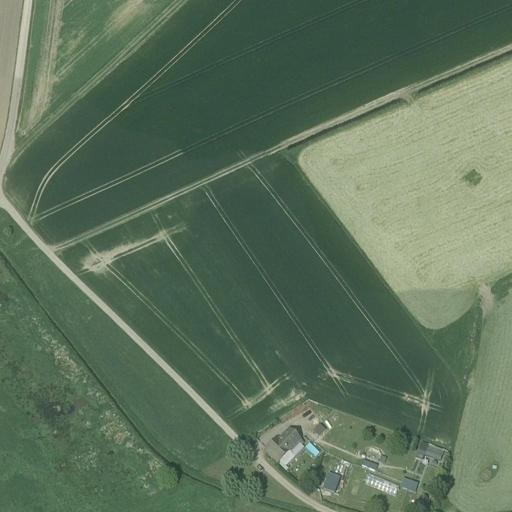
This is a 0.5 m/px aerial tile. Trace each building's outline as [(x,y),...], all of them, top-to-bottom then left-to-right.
[(320,438),(326,431),(319,425),(313,432),(320,438)] [(268,449),(280,460),(299,438),(291,431),(279,444),(275,441),(268,449)] [(421,444),(416,462),(440,468),(444,450),(421,444)] [(309,445),(305,450),(315,458),(319,452),(309,445)] [(323,490),(335,495),(341,479),(329,474),(323,490)] [(406,491),(415,494),(418,485),(410,482),(406,491)]
